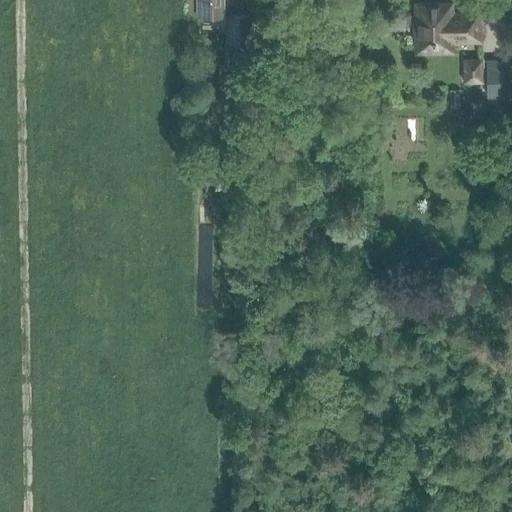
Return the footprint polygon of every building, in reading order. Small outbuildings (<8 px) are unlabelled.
[(196,0),(196,17),(222,18),(222,0),(196,0)] [(415,53),(451,52),(451,42),(479,41),(479,13),(451,14),(451,4),(414,5),(415,53)] [(252,44),(252,15),(228,16),(229,45),(252,44)] [(483,83),(482,58),(461,59),(462,83),(483,83)] [(483,116),(483,100),(469,101),(470,117),(483,116)] [(394,142),(395,161),(414,160),(413,141),(394,142)]
